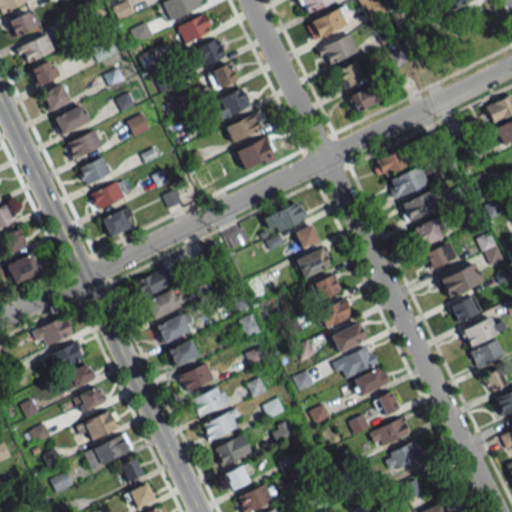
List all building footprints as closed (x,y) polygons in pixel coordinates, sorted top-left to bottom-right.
[(0,0),(25,0),(0,12),(0,0)] [(161,0),(160,1),(168,19),(198,4),(196,0),(161,0)] [(296,0),(303,13),(328,0),(296,0)] [(440,0),(445,9),(462,0),(440,0)] [(306,22),(314,38),(349,20),(341,4),(306,22)] [(479,23),(471,7),(450,19),(458,34),(479,23)] [(38,24),(30,8),(4,20),(11,36),(38,24)] [(181,41),(209,30),(203,13),(174,24),(181,41)] [(149,34),(143,22),(128,29),(133,42),(149,34)] [(17,45),(43,33),(50,49),(24,61),(17,45)] [(321,65),(355,52),(348,33),(314,46),(321,65)] [(94,61),(116,50),(109,37),(87,48),(94,61)] [(185,53),(193,69),(223,54),(214,37),(185,53)] [(28,68),(45,60),(52,76),(36,84),(28,68)] [(362,79),(356,61),(332,68),(338,86),(362,79)] [(208,68),(212,86),(235,80),(230,63),(208,68)] [(38,93),(47,110),(67,100),(59,82),(38,93)] [(352,112),(375,101),(367,84),(344,95),(352,112)] [(212,100),(221,117),(247,103),(239,86),(212,100)] [(511,112),(511,94),(510,92),(482,106),(490,123),(511,112)] [(51,117),(76,105),(84,121),(59,133),(51,117)] [(146,127),(139,112),(123,120),(131,135),(146,127)] [(229,142),(258,128),(250,113),(221,126),(229,142)] [(511,137),(511,117),(491,127),(499,144),(511,137)] [(65,142),(90,130),(97,146),(73,158),(65,142)] [(236,167),(266,156),(260,139),(230,150),(236,167)] [(378,178),(404,163),(395,148),(369,163),(378,178)] [(75,168),(100,155),(108,171),(83,184),(75,168)] [(391,198),(424,182),(420,174),(426,171),(422,162),(383,181),(391,198)] [(88,192),(113,180),(121,196),(96,208),(88,192)] [(160,195),(165,207),(178,201),(173,189),(160,195)] [(397,203),(405,220),(435,206),(427,189),(397,203)] [(302,217),(294,201),(260,217),(268,234),(302,217)] [(0,204),(2,204),(10,220),(0,224),(0,204)] [(98,218),(118,208),(128,227),(108,237),(98,218)] [(419,246),(440,235),(431,217),(410,227),(419,246)] [(291,231),(299,247),(317,239),(309,223),(291,231)] [(0,246),(1,252),(23,248),(19,230),(0,233),(0,246)] [(451,257),(443,242),(421,253),(429,268),(451,257)] [(290,259),(299,278),(328,264),(320,246),(290,259)] [(3,264),(12,283),(39,271),(30,252),(3,264)] [(446,297),(479,279),(470,262),(436,279),(446,297)] [(170,281),(161,266),(131,283),(140,299),(170,281)] [(314,300),(338,288),(330,273),(306,284),(314,300)] [(253,297),(266,292),(260,277),(247,282),(253,297)] [(172,293),(169,287),(141,302),(150,319),(183,303),(177,291),(172,293)] [(447,304),(454,321),(478,311),(471,294),(447,304)] [(350,313),(342,297),(314,310),(322,327),(350,313)] [(158,340),(192,329),(186,312),(153,323),(158,340)] [(38,347),(69,331),(60,314),(29,330),(38,347)] [(245,335),(253,331),(245,315),(236,320),(245,335)] [(457,329),(465,347),(503,329),(499,320),(491,323),(488,316),(457,329)] [(326,334),(334,351),(365,337),(358,320),(326,334)] [(196,354),(188,338),(163,350),(171,366),(196,354)] [(501,356),(494,339),(467,350),(473,367),(501,356)] [(0,340),(0,364),(11,359),(1,340),(0,340)] [(46,354),(54,370),(82,356),(74,340),(46,354)] [(375,363),(367,345),(331,360),(339,378),(375,363)] [(181,391),(211,378),(205,361),(174,375),(181,391)] [(64,374),(72,387),(92,376),(84,362),(64,374)] [(349,379),(356,395),(386,381),(378,365),(349,379)] [(480,376),(487,392),(505,384),(497,368),(480,376)] [(244,383),(249,395),(262,389),(257,377),(244,383)] [(226,401),(217,384),(188,399),(196,415),(226,401)] [(101,400),(93,385),(71,397),(79,412),(101,400)] [(511,407),(511,388),(491,398),(499,414),(511,407)] [(379,416),(398,408),(389,389),(370,399),(379,416)] [(259,404),(265,416),(280,409),(275,397),(259,404)] [(24,415),(34,410),(29,399),(18,404),(24,415)] [(306,409),(312,423),(328,415),(322,402),(306,409)] [(206,439),(241,424),(233,407),(199,423),(206,439)] [(84,430),(88,439),(115,426),(106,409),(74,425),(78,433),(84,430)] [(345,421),(351,434),(367,426),(360,413),(345,421)] [(374,447),(407,432),(399,415),(366,431),(374,447)] [(268,426),(272,441),(290,435),(285,421),(268,426)] [(129,449),(122,433),(81,451),(88,467),(129,449)] [(219,465),(249,451),(241,433),(211,447),(219,465)] [(418,457),(413,442),(381,453),(386,468),(418,457)] [(117,465),(125,481),(141,474),(133,457),(117,465)] [(248,481),(242,464),(221,472),(227,489),(248,481)] [(53,491),(70,483),(63,470),(46,479),(53,491)] [(244,511),(276,498),(268,481),(233,497),(239,511),(244,511)] [(121,489),(123,503),(130,502),(130,505),(150,502),(148,485),(121,489)] [(444,511),(464,511),(455,494),(440,502),(444,511)] [(440,511),(436,503),(419,510),(419,511),(440,511)]
